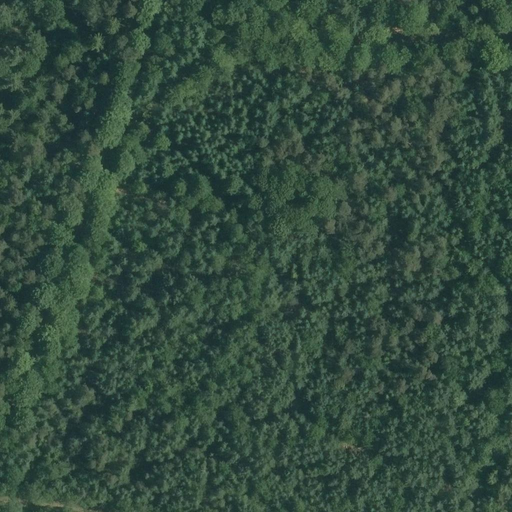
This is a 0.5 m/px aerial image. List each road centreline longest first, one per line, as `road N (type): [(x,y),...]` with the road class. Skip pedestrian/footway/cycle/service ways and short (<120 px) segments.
road 1 (track): [(151,0),(131,92),(0,418)]
road 2 (track): [(511,250),(504,223),(487,210),(367,168),(320,110),(229,38),(198,0)]
road 3 (track): [(511,37),(229,38)]
road 4 (track): [(461,511),(480,367),(511,278)]
road 5 (track): [(114,132),(229,38)]
